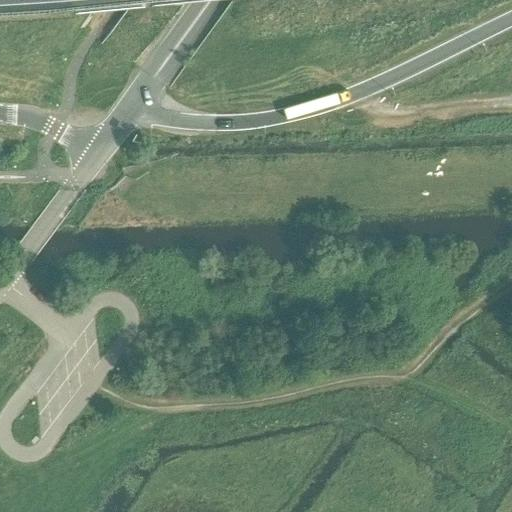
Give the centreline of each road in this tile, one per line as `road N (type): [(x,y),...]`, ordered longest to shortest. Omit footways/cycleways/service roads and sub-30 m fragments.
road 1 (trunk): [(130,113),(196,124),(270,120),(351,98),(511,22)]
road 2 (track): [(351,98),(379,112),(511,106)]
road 3 (unclassified): [(0,286),(97,158)]
road 4 (secondary): [(130,113),(211,0)]
